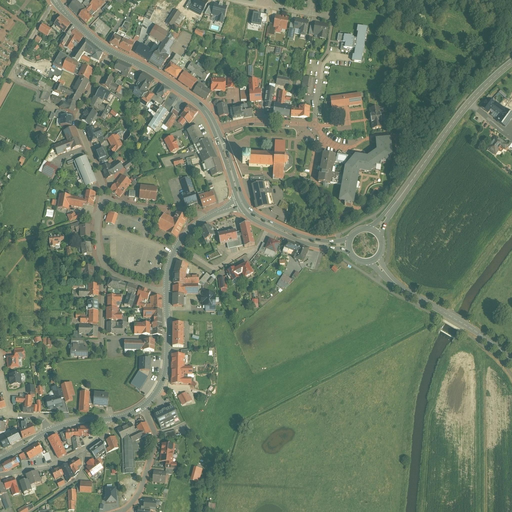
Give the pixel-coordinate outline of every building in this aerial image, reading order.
[(87,0),(83,5),(82,7),(85,10),(95,0),(87,0)] [(95,0),(85,10),(85,11),(91,17),(95,14),(102,7),(105,3),(104,1),(102,0),(95,0)] [(195,0),(190,0),(185,9),(187,6),(190,8),(191,6),(193,6),(195,0)] [(201,0),(195,0),(193,6),(197,8),(196,9),(203,13),(208,3),(201,0)] [(82,7),(76,1),(69,8),(78,18),(85,11),(85,10),(82,7)] [(108,4),(102,10),(104,13),(111,6),(108,4)] [(215,4),(212,15),(218,17),(217,22),(222,24),(223,18),(224,18),(227,7),(222,6),(223,6),(219,5),(215,4)] [(150,8),(144,18),(149,21),(155,10),(150,8)] [(175,10),(172,13),(166,23),(173,28),(175,24),(176,24),(182,14),(175,10)] [(91,17),(85,11),(78,18),(87,26),(93,19),(91,17)] [(252,21),(251,26),(261,27),(261,23),(262,20),(260,19),(261,15),(253,13),(253,16),(251,16),(250,21),(252,21)] [(176,24),(175,24),(179,26),(185,17),(182,14),(176,24)] [(288,19),(276,16),(274,25),(274,26),(274,28),(276,28),(275,32),(280,33),(281,29),(286,30),(288,19)] [(71,26),(61,18),(55,25),(52,28),(55,31),(58,28),(65,34),(71,26)] [(308,22),(296,20),(294,29),(295,30),(301,31),(300,36),(305,37),(308,22)] [(328,25),(316,23),(315,27),(314,34),(320,35),(320,38),(325,39),(328,25)] [(52,30),(43,25),(38,31),(47,37),(52,30)] [(71,26),(65,34),(66,35),(61,42),(62,43),(60,45),(64,48),(67,43),(75,30),(71,26)] [(156,27),(143,47),(141,46),(136,54),(149,63),(166,39),(169,35),(156,27)] [(359,33),(358,40),(353,39),(354,39),(353,39),(354,37),(350,37),(350,36),(342,35),(338,35),(337,42),(343,43),(346,43),(346,45),(342,44),(340,51),(349,52),(350,49),(352,49),(356,49),(355,56),(353,56),(352,62),(361,63),(362,58),(363,53),(363,50),(364,50),(365,42),(364,42),(365,39),(366,39),(366,34),(367,29),(358,27),(357,33),(359,33)] [(75,30),(67,43),(72,46),(72,45),(74,41),(79,45),(84,38),(75,30)] [(124,39),(115,34),(110,45),(119,49),(123,40),(124,39)] [(166,39),(149,63),(161,70),(169,58),(165,56),(168,51),(169,51),(172,47),(169,44),(170,42),(166,39)] [(86,40),(72,60),(78,63),(83,56),(91,44),(86,40)] [(129,43),(123,40),(119,49),(129,54),(134,45),(135,43),(130,41),(129,43)] [(72,46),(67,43),(64,48),(71,52),(74,47),(72,46)] [(99,51),(91,45),(91,44),(83,56),(88,58),(91,60),(97,63),(98,63),(103,54),(99,51)] [(93,71),(79,65),(79,64),(78,63),(72,60),(64,55),(58,68),(74,76),(74,75),(81,78),(88,82),(93,71)] [(91,60),(90,60),(88,59),(88,58),(83,56),(79,62),(84,65),(84,66),(93,70),(97,63),(91,60)] [(176,56),(172,63),(177,66),(181,59),(176,56)] [(172,63),(171,62),(165,72),(176,80),(182,72),(181,71),(188,61),(182,58),(181,59),(177,66),(172,63)] [(131,68),(119,62),(115,70),(123,74),(122,76),(127,78),(131,68)] [(205,73),(194,65),(190,71),(201,79),(205,73)] [(210,74),(206,72),(205,73),(201,79),(205,81),(210,74)] [(197,82),(185,73),(178,82),(191,91),(197,82)] [(144,74),(138,82),(140,84),(138,87),(133,95),(141,100),(148,93),(146,92),(148,89),(149,89),(154,81),(149,77),(149,78),(144,74)] [(114,80),(106,76),(102,86),(109,89),(115,92),(117,93),(119,94),(122,88),(117,86),(117,87),(112,84),(114,80)] [(261,91),(255,92),(254,89),(257,89),(256,81),(259,81),(259,80),(258,76),(248,77),(248,81),(250,103),(262,102),(261,91)] [(289,79),(277,77),(276,85),(288,87),(289,79)] [(315,80),(304,78),(301,94),(312,96),(315,80)] [(80,80),(74,91),(82,96),(87,85),(80,80)] [(221,80),(211,80),(211,91),(223,92),(225,90),(225,85),(221,85),(221,80)] [(74,91),(73,91),(73,92),(63,88),(63,87),(58,84),(54,92),(60,94),(61,93),(70,97),(68,100),(77,105),(82,96),(74,91)] [(205,88),(199,85),(193,93),(206,101),(211,93),(204,89),(205,88)] [(171,92),(163,87),(157,96),(165,101),(171,92)] [(109,93),(100,88),(95,98),(104,102),(105,100),(106,98),(109,93)] [(506,99),(508,96),(502,90),(500,93),(506,99)] [(149,92),(144,99),(148,103),(154,95),(149,92)] [(286,93),(279,92),(278,106),(285,107),(286,93)] [(115,97),(109,93),(106,98),(108,99),(107,101),(112,104),(116,97),(115,97)] [(360,95),(331,99),(332,109),(361,105),(360,95)] [(62,99),(53,96),(51,102),(60,105),(62,99)] [(103,103),(94,98),(90,107),(101,113),(104,108),(103,108),(101,107),(103,103)] [(148,103),(144,99),(140,104),(144,107),(144,108),(148,111),(149,113),(154,106),(148,103)] [(488,99),(481,109),(487,113),(488,113),(491,110),(494,104),(488,99)] [(77,105),(69,102),(67,105),(62,103),(60,109),(65,111),(73,114),(77,105)] [(154,106),(149,113),(154,119),(161,108),(161,107),(156,103),(154,106)] [(505,111),(495,103),(494,104),(491,110),(501,117),(505,111)] [(111,110),(105,105),(103,108),(104,108),(101,113),(98,118),(104,122),(105,120),(109,113),(111,110)] [(222,105),(217,106),(219,118),(228,116),(226,105),(222,105)] [(278,106),(275,105),(273,115),(289,118),(291,108),(285,107),(278,106)] [(198,113),(189,107),(180,117),(182,118),(178,123),(182,126),(185,123),(186,122),(189,125),(198,113)] [(251,107),(231,111),(233,121),(253,118),(251,107)] [(300,110),(299,118),(309,118),(309,107),(306,107),(306,108),(300,108),(300,110)] [(154,119),(148,128),(152,130),(154,132),(167,112),(163,109),(161,108),(154,119)] [(380,108),(369,110),(372,130),(382,128),(380,114),(381,114),(381,113),(387,112),(387,108),(380,108)] [(97,114),(89,109),(82,120),(82,121),(90,126),(94,119),(96,121),(97,119),(99,116),(97,115),(97,114)] [(118,115),(111,110),(109,113),(116,118),(118,115)] [(291,110),(291,118),(299,118),(300,110),(296,110),(291,110)] [(501,117),(497,122),(498,123),(499,122),(505,126),(511,115),(511,114),(506,110),(505,111),(501,117)] [(170,114),(163,125),(168,129),(172,124),(176,118),(170,114)] [(72,118),(61,117),(60,126),(71,127),(72,118)] [(92,127),(86,130),(91,143),(97,140),(97,138),(103,136),(100,129),(94,131),(95,131),(93,127),(92,128),(92,127)] [(197,127),(184,133),(186,139),(190,137),(194,146),(204,141),(197,127)] [(74,128),(64,132),(68,141),(65,142),(68,149),(71,148),(71,150),(72,151),(81,147),(74,128)] [(112,147),(105,155),(107,160),(107,161),(122,146),(117,136),(108,140),(112,147)] [(175,142),(172,137),(164,141),(170,154),(179,149),(177,146),(178,145),(176,142),(175,142)] [(496,138),(487,150),(495,156),(498,151),(500,147),(505,151),(508,147),(496,138)] [(347,167),(344,169),(346,169),(346,171),(345,170),(345,171),(345,175),(335,173),(335,170),(333,170),(334,165),(335,165),(335,164),(335,162),(336,161),(334,161),(335,157),(331,156),(328,155),(328,156),(324,155),(322,164),(320,164),(320,168),(321,169),(318,183),(330,186),(330,184),(343,186),(340,201),(345,202),(344,206),(351,207),(352,204),(353,204),(353,203),(358,173),(359,172),(362,172),(362,173),(363,173),(370,174),(370,175),(371,175),(372,170),(375,171),(376,171),(376,167),(380,167),(380,168),(381,163),(385,164),(385,165),(386,160),(390,161),(389,161),(390,161),(392,152),(391,152),(392,152),(391,144),(392,144),(392,143),(391,144),(390,139),(382,140),(383,142),(382,142),(381,140),(376,141),(377,151),(367,158),(357,157),(351,163),(351,162),(348,165),(347,167)] [(194,146),(189,149),(191,153),(195,151),(196,153),(199,152),(200,155),(212,151),(207,140),(204,141),(194,146)] [(65,142),(54,147),(57,156),(71,150),(71,148),(68,149),(65,142)] [(285,143),(275,142),(274,156),(250,155),(249,157),(243,157),(242,164),(249,165),(249,167),(273,169),(273,180),(274,180),(283,180),(282,181),(283,181),(284,173),(287,173),(292,168),(293,159),(288,154),(285,153),(285,143)] [(103,149),(95,152),(100,163),(107,160),(105,155),(103,149)] [(213,153),(201,156),(204,163),(216,160),(213,153)] [(347,158),(338,156),(337,160),(337,162),(335,162),(335,164),(347,167),(348,165),(346,164),(347,158)] [(76,162),(74,163),(83,186),(86,185),(87,187),(96,183),(86,158),(76,162)] [(204,163),(202,164),(204,173),(210,171),(212,177),(223,174),(218,159),(216,160),(204,163)] [(133,164),(126,170),(133,181),(143,175),(139,160),(133,164)] [(131,161),(124,167),(126,170),(133,164),(131,161)] [(58,168),(48,163),(42,173),(52,179),(58,168)] [(120,166),(117,163),(112,166),(112,167),(111,168),(111,169),(113,175),(114,175),(117,173),(118,173),(120,171),(123,169),(121,166),(120,166)] [(110,165),(102,168),(106,180),(111,178),(110,177),(114,176),(113,175),(111,169),(111,168),(110,165)] [(131,183),(122,176),(117,182),(127,189),(131,183)] [(264,177),(250,178),(254,194),(257,210),(274,206),(268,180),(264,177)] [(127,189),(117,182),(115,185),(111,191),(120,198),(127,189)] [(190,182),(182,184),(186,194),(182,196),(186,207),(198,203),(194,193),(190,182)] [(157,189),(141,187),(140,199),(156,201),(157,189)] [(96,194),(85,192),(84,199),(83,205),(93,207),(96,194)] [(208,195),(199,198),(202,206),(207,205),(207,206),(216,203),(212,194),(208,195)] [(71,197),(60,195),(58,208),(69,210),(69,206),(82,209),(83,205),(84,199),(78,198),(71,197)] [(289,206),(281,202),(278,207),(286,211),(289,206)] [(54,208),(47,206),(45,218),(52,220),(54,208)] [(115,215),(110,213),(106,223),(112,225),(110,224),(111,219),(113,220),(115,215)] [(166,233),(176,239),(187,219),(179,214),(177,213),(173,220),(164,215),(157,228),(166,233)] [(74,214),(68,216),(70,222),(83,217),(81,214),(75,216),(74,214)] [(250,224),(239,227),(241,233),(244,247),(244,248),(255,246),(250,224)] [(209,226),(200,231),(205,241),(209,239),(215,236),(213,232),(212,230),(209,226)] [(90,227),(80,227),(80,232),(81,232),(81,238),(90,238),(90,227)] [(235,231),(218,235),(220,246),(228,244),(238,242),(236,234),(235,231)] [(241,233),(236,234),(238,242),(228,244),(230,250),(244,247),(241,233)] [(64,236),(49,237),(50,247),(56,247),(56,245),(61,245),(61,241),(64,241),(64,236)] [(280,243),(270,239),(266,249),(277,253),(280,243)] [(300,247),(287,242),(284,249),(283,252),(286,254),(288,250),(298,254),(297,257),(295,256),(294,260),(297,261),(296,263),(298,263),(299,263),(301,264),(303,263),(307,254),(309,251),(308,251),(308,250),(300,247)] [(90,244),(82,245),(83,256),(92,255),(90,244)] [(208,256),(210,260),(220,256),(218,252),(208,256)] [(188,266),(177,262),(174,274),(185,274),(188,266)] [(247,264),(239,268),(242,274),(244,279),(253,275),(251,271),(251,270),(250,268),(249,268),(247,264)] [(92,267),(84,267),(83,268),(84,274),(85,281),(94,280),(95,280),(93,266),(92,266),(92,267)] [(235,268),(227,273),(228,275),(227,276),(229,280),(231,280),(232,282),(240,278),(239,276),(242,274),(239,268),(236,270),(235,268)] [(185,274),(174,274),(174,285),(185,285),(185,284),(185,277),(185,274)] [(206,274),(199,283),(199,284),(203,286),(211,277),(206,274)] [(283,275),(278,286),(287,290),(292,279),(283,275)] [(199,276),(185,277),(185,284),(192,284),(192,285),(198,284),(199,284),(199,283),(199,276)] [(128,285),(111,279),(108,288),(118,291),(119,290),(122,291),(126,292),(128,285)] [(192,285),(183,285),(183,287),(183,294),(186,294),(198,294),(198,284),(192,285)] [(89,291),(83,291),(83,285),(79,285),(79,297),(89,297),(89,291)] [(98,286),(89,285),(89,291),(89,297),(98,297),(98,286)] [(131,286),(125,305),(124,306),(128,308),(128,306),(132,307),(136,297),(135,296),(137,288),(131,286)] [(183,287),(174,287),(174,295),(173,295),(173,307),(183,307),(183,294),(183,287)] [(150,293),(140,289),(137,297),(144,299),(148,300),(150,293)] [(215,294),(204,294),(203,298),(202,298),(202,302),(203,302),(203,306),(206,306),(215,306),(215,298),(214,298),(215,294)] [(121,296),(108,296),(108,308),(116,308),(116,303),(121,303),(121,296)] [(146,305),(141,303),(142,302),(143,302),(144,299),(137,297),(134,306),(140,308),(140,310),(145,310),(145,309),(146,305)] [(161,297),(151,298),(151,301),(150,301),(150,303),(151,303),(151,305),(151,309),(152,309),(153,309),(161,309),(161,297)] [(98,302),(88,302),(88,308),(87,308),(87,312),(98,312),(98,302)] [(116,310),(107,309),(107,320),(115,320),(116,315),(116,310)] [(85,312),(79,312),(79,313),(76,313),(76,319),(81,319),(80,324),(87,324),(87,321),(85,321),(85,318),(85,312)] [(98,312),(87,312),(87,316),(89,316),(89,318),(85,318),(85,321),(87,321),(87,324),(89,324),(98,325),(98,312)] [(153,312),(145,312),(145,318),(154,318),(154,324),(162,324),(162,312),(153,312)] [(115,323),(107,323),(107,335),(121,335),(121,328),(119,328),(117,328),(115,329),(115,323)] [(127,323),(119,323),(119,328),(121,328),(121,335),(124,335),(124,328),(127,328),(127,326),(127,323)] [(150,324),(135,324),(134,335),(142,335),(150,335),(150,330),(150,324)] [(154,324),(153,324),(153,328),(151,328),(151,330),(150,330),(150,335),(162,336),(162,324),(154,324)] [(184,325),(173,325),(173,348),(183,348),(184,325)] [(98,328),(90,328),(90,327),(79,327),(79,334),(88,334),(89,334),(89,338),(97,338),(98,328)] [(154,342),(144,341),(144,342),(125,342),(124,351),(125,351),(125,354),(134,354),(134,351),(143,351),(144,352),(154,352),(154,342)] [(83,346),(71,345),(71,357),(87,357),(88,350),(83,350),(83,346)] [(181,356),(172,356),(172,384),(183,384),(184,379),(184,375),(184,368),(184,357),(184,356),(181,356)] [(15,358),(8,359),(8,368),(10,368),(11,369),(13,369),(13,368),(18,368),(17,358),(15,358)] [(150,374),(150,372),(151,359),(140,359),(139,372),(131,385),(140,391),(148,378),(149,376),(150,374)] [(22,372),(10,373),(12,386),(23,385),(22,372)] [(68,384),(61,386),(66,403),(73,401),(68,384)] [(52,389),(55,399),(59,397),(60,401),(65,400),(62,390),(57,391),(56,388),(52,389)] [(90,393),(81,392),(79,408),(89,409),(89,405),(89,398),(90,393)] [(190,393),(179,396),(183,406),(193,402),(190,393)] [(109,395),(95,394),(94,398),(89,398),(89,405),(94,405),(94,406),(108,407),(109,395)] [(62,406),(60,401),(59,397),(55,399),(45,401),(48,410),(62,406)] [(32,402),(24,401),(24,403),(24,406),(23,413),(33,414),(33,413),(34,406),(32,406),(32,402)] [(173,408),(155,416),(160,427),(164,425),(166,429),(175,424),(174,421),(178,419),(173,408)] [(25,421),(19,421),(20,430),(32,424),(35,424),(35,420),(31,420),(31,419),(28,420),(25,420),(25,421)] [(17,423),(10,424),(11,433),(6,436),(10,446),(21,440),(16,432),(18,430),(17,423)] [(131,424),(118,430),(122,440),(123,474),(134,474),(134,469),(135,469),(134,452),(138,452),(138,446),(137,444),(136,444),(136,441),(151,434),(146,423),(137,427),(138,429),(135,431),(131,424)] [(20,430),(23,439),(35,434),(32,424),(20,430)] [(93,427),(78,428),(79,437),(93,436),(93,427)] [(78,430),(66,431),(66,432),(67,440),(73,439),(75,450),(81,448),(81,447),(79,439),(79,437),(78,428),(78,430)] [(175,431),(167,433),(164,434),(165,440),(176,437),(175,431)] [(60,441),(57,435),(48,440),(58,459),(66,455),(59,441),(60,441)] [(115,437),(106,440),(109,448),(111,452),(119,449),(117,444),(118,444),(115,437)] [(84,438),(79,439),(81,447),(88,445),(87,440),(85,440),(84,438)] [(100,443),(90,451),(95,458),(103,452),(105,451),(100,443)] [(37,444),(25,451),(30,460),(37,456),(42,452),(37,444)] [(169,446),(163,445),(162,451),(161,452),(161,455),(161,456),(161,462),(167,462),(167,465),(172,465),(172,464),(172,459),(172,458),(172,454),(174,453),(175,446),(169,445),(169,446)] [(102,462),(100,458),(104,455),(103,452),(95,458),(97,461),(100,466),(102,464),(102,462)] [(43,457),(35,458),(35,460),(25,461),(26,466),(44,465),(43,457)] [(15,459),(0,466),(0,472),(6,472),(18,466),(17,463),(15,459)] [(78,459),(68,465),(72,471),(72,470),(75,475),(79,471),(77,467),(81,465),(78,459)] [(94,462),(91,462),(89,463),(89,466),(89,467),(86,468),(88,470),(86,472),(90,477),(92,476),(93,477),(103,469),(100,466),(97,461),(94,463),(94,462)] [(67,464),(61,468),(68,483),(75,477),(73,472),(71,473),(69,468),(67,464)] [(60,468),(51,472),(55,479),(63,475),(60,468)] [(202,470),(196,469),(193,481),(198,483),(201,472),(203,473),(204,469),(202,468),(202,470)] [(37,472),(26,476),(28,481),(30,487),(30,486),(41,483),(37,472)] [(166,474),(154,472),(153,483),(158,483),(165,484),(166,474)] [(14,478),(3,482),(4,484),(6,490),(8,489),(11,489),(17,486),(14,478)] [(25,481),(20,482),(24,496),(30,494),(29,491),(32,491),(30,486),(30,487),(28,481),(25,482),(25,481)] [(92,485),(80,485),(80,493),(91,494),(92,485)] [(17,486),(11,489),(13,496),(19,494),(17,486)] [(115,489),(106,490),(107,503),(116,502),(115,489)] [(7,494),(1,496),(4,504),(10,501),(9,499),(7,494)] [(154,500),(145,499),(144,509),(144,511),(150,511),(155,511),(156,503),(154,503),(154,500)]
